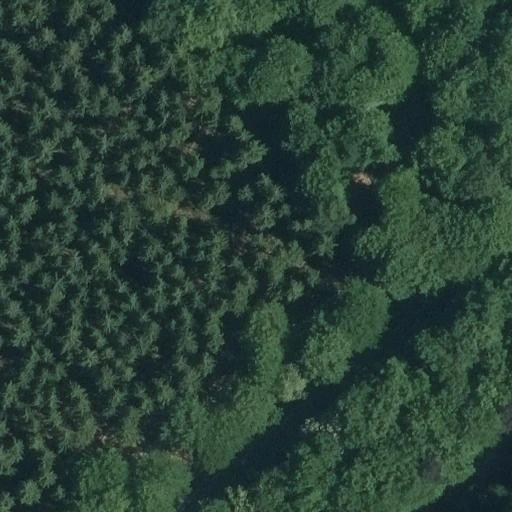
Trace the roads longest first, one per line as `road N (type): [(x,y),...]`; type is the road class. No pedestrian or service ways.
road 1 (primary): [(190,511),(511,251)]
road 2 (track): [(309,511),(511,346)]
